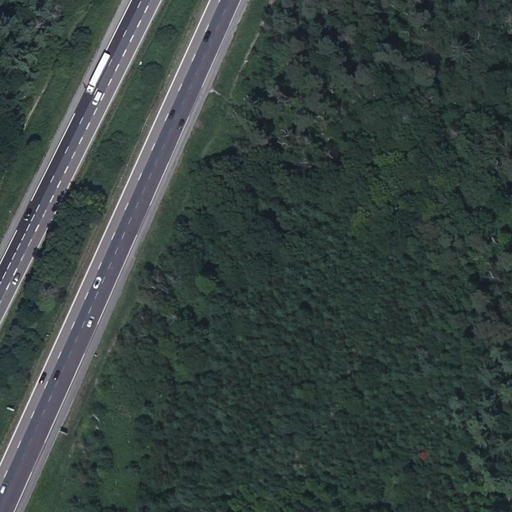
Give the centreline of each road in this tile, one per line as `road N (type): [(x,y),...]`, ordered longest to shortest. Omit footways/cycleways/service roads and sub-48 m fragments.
road 1 (trunk): [(0,495),(224,0)]
road 2 (trunk): [(146,0),(0,295)]
road 3 (track): [(0,183),(93,0)]
